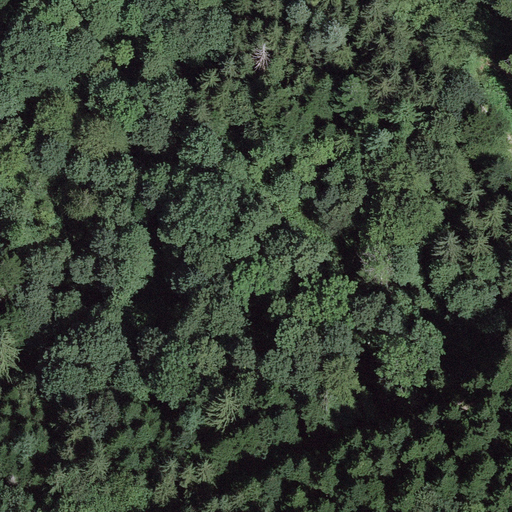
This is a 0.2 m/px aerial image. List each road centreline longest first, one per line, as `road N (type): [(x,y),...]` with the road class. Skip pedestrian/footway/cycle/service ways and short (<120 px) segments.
road 1 (track): [(198,511),(411,428),(511,367)]
road 2 (track): [(511,150),(369,0)]
